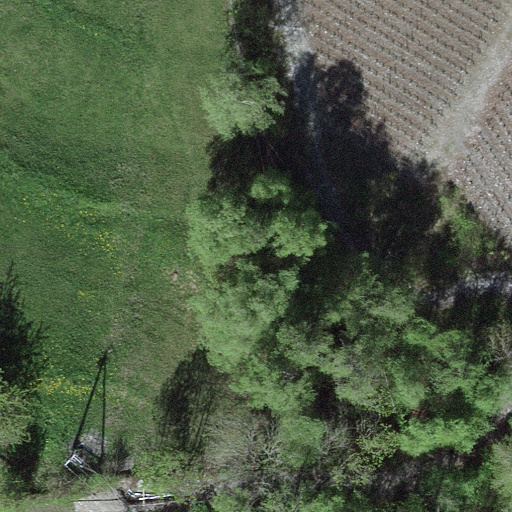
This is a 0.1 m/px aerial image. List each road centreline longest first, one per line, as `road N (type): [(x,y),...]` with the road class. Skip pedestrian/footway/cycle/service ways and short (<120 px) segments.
road 1 (track): [(511,352),(474,410),(0,502)]
road 2 (track): [(291,0),(340,216),(420,285),(511,293)]
road 3 (track): [(510,0),(391,260)]
